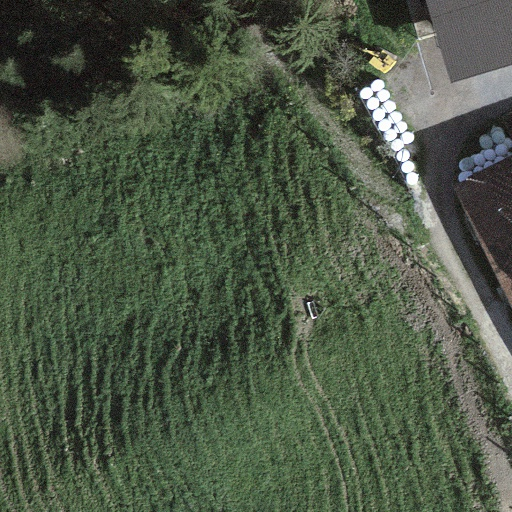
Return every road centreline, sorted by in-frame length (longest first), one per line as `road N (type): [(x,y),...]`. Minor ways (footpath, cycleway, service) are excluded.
road 1 (track): [(451,266),(212,0)]
road 2 (track): [(511,82),(463,122),(443,156),(439,199),(451,266),(511,363)]
